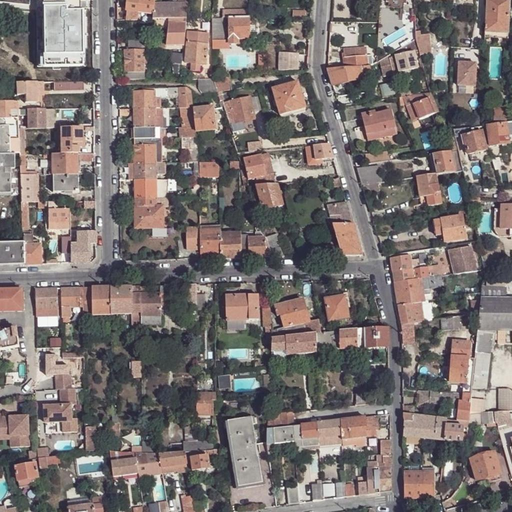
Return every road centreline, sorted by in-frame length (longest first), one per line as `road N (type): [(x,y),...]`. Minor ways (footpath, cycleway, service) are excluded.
road 1 (residential): [(376,269),(317,73),(320,0)]
road 2 (residential): [(104,0),(109,275)]
road 3 (unclassified): [(109,275),(376,269)]
road 4 (unclassified): [(376,269),(393,330),(395,408)]
